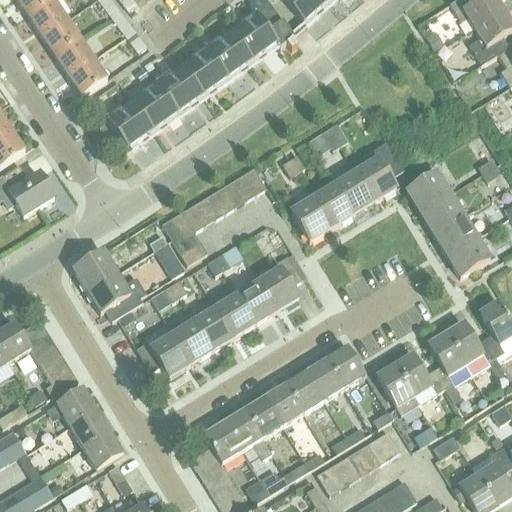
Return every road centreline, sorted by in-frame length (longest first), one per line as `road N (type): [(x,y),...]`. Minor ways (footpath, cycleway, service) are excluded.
road 1 (residential): [(111,217),(216,147),(401,0)]
road 2 (residential): [(144,443),(405,286)]
road 3 (residential): [(144,443),(34,265)]
road 4 (residential): [(111,217),(0,51)]
